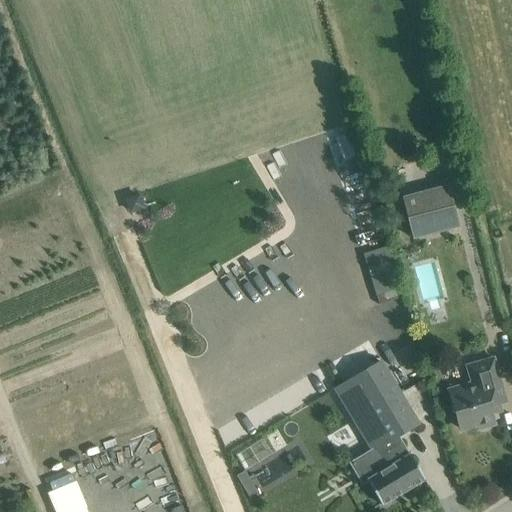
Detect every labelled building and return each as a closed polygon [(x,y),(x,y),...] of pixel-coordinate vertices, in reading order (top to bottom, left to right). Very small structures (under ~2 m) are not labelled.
[(458,225),(448,186),(401,198),(411,237),(458,225)] [(365,254),(380,302),(405,294),(390,246),(365,254)] [(394,313),(401,337),(418,332),(411,308),(394,313)] [(505,401),(493,357),(465,365),(470,384),(450,390),(461,427),(490,419),(487,406),(505,401)] [(380,361),(334,389),(373,451),(381,446),(393,465),(368,480),(368,479),(366,480),(382,506),(383,505),(424,480),(425,480),(409,454),(408,455),(397,437),(418,424),(408,407),(380,361)] [(244,471),(236,476),(248,497),(257,492),(244,471)]
